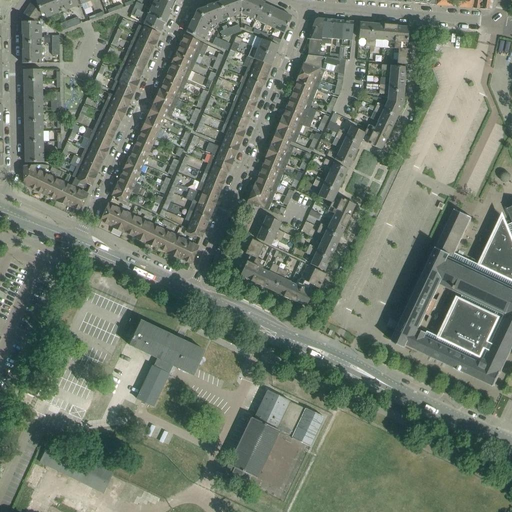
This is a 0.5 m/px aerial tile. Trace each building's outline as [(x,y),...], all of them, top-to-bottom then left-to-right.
[(62,11),(57,0),(37,0),(35,1),(36,2),(41,15),(42,18),(46,17),(46,18),(62,11)] [(79,0),(57,0),(62,11),(81,4),(79,0)] [(79,0),(81,4),(83,10),(93,6),(91,0),(90,0),(79,0)] [(165,23),(173,5),(175,1),(163,0),(153,0),(147,14),(147,15),(164,23),(165,23)] [(241,13),(241,0),(221,0),(196,10),(210,25),(241,13)] [(264,3),(258,0),(241,0),(241,13),(255,20),(263,3),(264,3)] [(473,0),(435,0),(435,5),(473,9),(473,0)] [(482,9),(482,0),(473,0),(473,9),(482,9)] [(490,10),(492,0),(482,0),(482,9),(490,10)] [(38,16),(41,15),(36,2),(30,4),(27,9),(25,11),(22,16),(22,22),(37,21),(37,20),(38,17),(38,16)] [(160,32),(164,23),(147,15),(147,14),(140,11),(143,5),(137,2),(130,15),(133,16),(134,15),(145,20),(143,24),(160,32)] [(272,8),(263,3),(255,20),(264,24),(272,8)] [(274,28),(281,12),(272,8),(264,24),(274,28)] [(210,25),(196,10),(186,32),(203,41),(210,25)] [(283,33),(288,23),(291,16),(281,12),(274,28),(283,33)] [(80,24),(77,17),(68,20),(71,27),(80,24)] [(320,52),(320,46),(323,19),(317,18),(314,20),(307,39),(309,40),(307,55),(319,57),(320,52)] [(330,45),(331,41),(333,20),(323,19),(320,46),(324,46),(324,44),(330,45)] [(71,27),(68,20),(59,23),(62,31),(71,27)] [(340,46),(342,21),(333,20),(331,41),(336,41),(335,46),(340,47),(340,46)] [(41,42),(41,25),(40,25),(40,21),(37,21),(22,22),(21,22),(22,43),(41,42)] [(351,41),(353,22),(342,21),(340,46),(350,47),(351,41)] [(370,46),(372,24),(360,22),(358,38),(366,39),(365,46),(370,46)] [(222,38),(240,31),(237,24),(220,31),(222,38)] [(384,25),(383,25),(372,24),(370,46),(374,47),(375,39),(382,40),(383,39),(384,25)] [(398,48),(400,26),(400,25),(384,24),(383,25),(384,25),(383,39),(390,40),(389,47),(398,48)] [(155,44),(159,33),(143,26),(143,27),(138,25),(134,35),(155,44)] [(410,65),(411,49),(406,49),(409,27),(400,26),(398,48),(397,64),(410,65)] [(155,44),(134,35),(130,43),(150,53),(151,53),(155,44)] [(203,44),(184,35),(180,44),(199,53),(203,44)] [(437,37),(429,50),(435,54),(444,42),(437,37)] [(230,45),(221,40),(215,38),(212,45),(226,52),(230,45)] [(274,56),(278,46),(261,39),(257,49),(274,56)] [(239,45),(240,43),(234,40),(230,50),(234,51),(237,44),(239,45)] [(41,53),(41,42),(22,43),(22,63),(41,63),(41,53)] [(146,62),(150,53),(130,43),(126,53),(146,62)] [(199,53),(180,44),(176,53),(195,62),(197,56),(199,53)] [(252,47),(248,56),(253,58),(253,59),(270,66),(274,56),(257,49),(252,47)] [(146,62),(126,53),(122,62),(142,72),(146,62)] [(191,71),(195,62),(176,53),(172,62),(191,71)] [(343,74),(345,59),(342,59),(339,59),(329,58),(319,57),(307,55),(304,64),(324,70),(324,69),(343,74)] [(247,56),(243,66),(247,67),(266,75),(270,66),(253,59),(253,58),(248,56),(247,56)] [(142,72),(122,62),(117,71),(138,81),(138,80),(142,72)] [(173,63),(169,72),(187,80),(191,82),(192,79),(188,77),(191,71),(172,62),(172,63),(173,63)] [(320,81),(324,70),(304,64),(300,73),(320,81)] [(405,79),(406,67),(381,65),(381,70),(390,71),(389,78),(405,79)] [(266,75),(247,67),(243,77),(262,85),(266,75)] [(41,80),(41,70),(23,70),(23,81),(41,80)] [(134,90),(138,81),(117,71),(114,80),(115,81),(114,81),(134,90)] [(187,80),(169,72),(164,81),(182,89),(187,80)] [(316,90),(320,81),(300,73),(297,82),(316,90)] [(262,85),(243,77),(239,86),(258,94),(262,85)] [(404,91),(405,79),(389,78),(380,77),(380,84),(379,84),(379,89),(404,91)] [(42,91),(41,80),(23,81),(23,91),(42,91)] [(134,90),(114,81),(111,90),(115,92),(130,99),(134,90)] [(182,89),(164,81),(160,91),(178,99),(182,89)] [(313,99),(316,90),(297,82),(293,91),(313,99)] [(258,94),(239,86),(235,95),(254,103),(258,94)] [(403,104),(404,96),(404,91),(379,89),(378,93),(387,94),(387,100),(387,101),(403,105),(403,104)] [(178,99),(160,91),(160,90),(156,100),(174,108),(178,99)] [(42,101),(42,91),(23,91),(23,101),(42,101)] [(313,99),(293,91),(290,100),(309,108),(313,99)] [(130,99),(115,92),(113,95),(109,94),(104,104),(124,113),(128,102),(130,99)] [(254,103),(235,95),(232,105),(251,112),(254,103)] [(174,108),(156,100),(151,109),(165,115),(166,115),(170,117),(174,108)] [(290,100),(286,109),(305,117),(312,119),(316,110),(309,108),(290,100)] [(42,111),(42,101),(23,101),(24,111),(42,111)] [(396,117),(403,105),(387,101),(384,106),(377,102),(375,107),(396,117)] [(124,113),(104,104),(100,113),(119,121),(120,121),(124,113)] [(375,107),(369,104),(368,108),(373,111),(370,118),(377,121),(378,121),(392,128),(392,127),(396,117),(375,107)] [(251,112),(232,105),(228,114),(247,122),(251,112)] [(165,115),(151,109),(150,113),(146,122),(160,128),(164,119),(165,115)] [(302,126),(305,117),(286,109),(283,117),(282,117),(282,118),(302,126)] [(42,121),(42,111),(24,111),(24,122),(42,121)] [(119,121),(100,113),(96,122),(115,130),(119,121)] [(247,122),(228,114),(224,123),(244,131),(244,130),(243,130),(247,122)] [(302,126),(282,118),(278,127),(298,135),(302,126)] [(42,131),(42,121),(24,122),(24,132),(42,131)] [(364,132),(350,126),(347,133),(339,129),(337,126),(329,121),(325,128),(337,133),(359,144),(361,140),(364,133),(364,132)] [(387,140),(389,134),(392,128),(378,121),(377,121),(375,127),(368,124),(364,132),(364,133),(361,140),(381,150),(386,139),(387,140)] [(96,122),(92,130),(111,139),(115,130),(96,122)] [(146,122),(141,131),(155,138),(160,140),(164,130),(160,128),(146,122)] [(244,131),(224,123),(221,132),(226,134),(240,140),(244,131)] [(88,128),(86,127),(82,136),(84,137),(107,148),(111,139),(88,128)] [(294,144),(298,135),(278,127),(275,136),(273,139),(288,145),(290,142),(294,144)] [(43,141),(42,131),(24,132),(24,142),(43,141)] [(151,147),(155,138),(141,131),(137,140),(151,147)] [(316,142),(320,134),(315,132),(312,140),(316,142)] [(354,155),(359,144),(337,133),(335,137),(343,141),(340,148),(354,155)] [(236,149),(240,140),(226,134),(222,144),(236,149)] [(193,147),(196,139),(197,137),(193,135),(189,146),(193,147)] [(108,148),(107,148),(84,137),(80,147),(84,149),(103,158),(108,148)] [(293,147),(288,145),(273,139),(270,148),(289,156),(293,147)] [(147,155),(151,147),(137,140),(133,149),(147,155)] [(43,152),(43,141),(24,142),(24,152),(43,152)] [(236,149),(222,144),(220,147),(214,145),(211,155),(230,163),(234,153),(236,149)] [(285,166),(289,156),(270,148),(266,157),(285,166)] [(354,155),(340,148),(336,155),(328,151),(326,155),(349,166),(354,155)] [(103,158),(84,149),(80,158),(99,167),(103,158)] [(143,165),(147,155),(133,149),(129,158),(143,165)] [(43,162),(43,152),(24,152),(25,163),(43,162)] [(230,163),(211,155),(207,163),(227,172),(230,163)] [(282,175),(285,166),(266,157),(266,158),(263,167),(282,175)] [(99,167),(80,158),(76,167),(95,176),(99,167)] [(139,174),(143,165),(129,158),(125,167),(139,174)] [(347,169),(325,159),(323,163),(331,167),(327,174),(342,181),(347,169)] [(227,172),(207,163),(203,173),(223,181),(227,172)] [(35,190),(42,173),(35,169),(37,165),(24,165),(24,185),(35,190)] [(91,185),(95,176),(76,167),(72,176),(75,177),(75,178),(80,180),(91,185)] [(135,183),(139,174),(125,167),(121,176),(135,183)] [(278,184),(282,175),(263,167),(259,176),(278,184)] [(46,194),(53,178),(42,173),(35,190),(46,195),(46,194)] [(223,181),(203,173),(199,182),(220,191),(223,181)] [(68,205),(75,189),(76,187),(80,180),(75,178),(72,185),(66,183),(70,175),(68,174),(64,183),(65,183),(57,200),(59,200),(59,202),(62,203),(63,202),(68,205)] [(337,192),(342,181),(327,174),(324,180),(316,176),(314,181),(337,192)] [(141,185),(135,183),(121,176),(116,185),(131,192),(137,195),(141,185)] [(278,184),(259,176),(255,184),(274,193),(278,184)] [(65,183),(64,183),(53,178),(46,194),(57,199),(56,200),(57,200),(65,183)] [(337,192),(314,181),(312,185),(321,189),(317,196),(331,202),(334,197),(337,192)] [(220,191),(199,182),(195,192),(215,200),(216,200),(220,191)] [(183,187),(177,184),(173,183),(169,192),(173,194),(176,187),(188,192),(189,188),(184,186),(183,187)] [(271,202),(274,193),(255,184),(251,194),(271,202)] [(127,201),(131,192),(116,185),(112,195),(118,198),(124,200),(127,201)] [(79,210),(86,194),(87,193),(76,187),(75,189),(68,205),(79,210)] [(169,203),(173,194),(169,192),(165,201),(169,203)] [(215,200),(195,192),(192,201),(212,209),(215,200)] [(267,211),(271,202),(251,194),(246,205),(262,208),(262,209),(267,211)] [(350,215),(355,205),(341,198),(340,199),(334,197),(331,202),(329,206),(350,215)] [(212,209),(192,201),(188,210),(208,219),(212,209)] [(112,227),(120,210),(108,204),(100,220),(112,226),(112,227)] [(511,347),(511,205),(507,208),(511,219),(511,287),(451,259),(471,217),(454,209),(392,341),(405,348),(407,345),(455,367),(455,368),(457,369),(462,371),(463,372),(464,371),(494,386),(511,347)] [(351,216),(350,215),(329,206),(327,210),(334,213),(331,220),(330,220),(345,227),(351,216)] [(281,216),(285,209),(281,207),(279,210),(274,207),(272,212),(281,216)] [(123,231),(130,215),(120,210),(112,227),(113,227),(113,226),(117,228),(118,230),(120,231),(121,230),(122,231),(123,231)] [(204,228),(208,219),(188,210),(184,219),(189,221),(189,222),(204,228)] [(134,236),(142,220),(130,215),(123,231),(123,232),(123,231),(134,236)] [(266,216),(261,227),(282,237),(288,240),(290,235),(284,233),(277,229),(280,223),(266,216)] [(145,242),(153,225),(142,220),(134,236),(134,237),(145,242)] [(345,227),(330,220),(327,227),(320,223),(318,227),(340,238),(345,227),(345,228),(345,227)] [(200,237),(204,228),(189,222),(186,231),(190,233),(196,235),(200,237)] [(157,248),(164,231),(153,225),(145,242),(157,248)] [(282,237),(261,227),(256,239),(270,245),(273,238),(280,241),(282,237)] [(340,238),(318,227),(316,231),(323,235),(320,242),(335,248),(340,238)] [(168,253),(175,236),(164,231),(157,248),(168,253)] [(179,258),(186,241),(175,236),(168,253),(170,254),(170,255),(173,256),(174,256),(179,258)] [(257,258),(263,245),(252,239),(244,253),(249,255),(250,256),(251,256),(256,258),(257,258)] [(197,247),(197,246),(186,241),(179,258),(189,263),(197,247)] [(330,259),(335,248),(320,242),(317,248),(309,244),(307,248),(330,259)] [(330,259),(307,248),(305,253),(314,257),(310,264),(324,270),(330,259)] [(261,286),(268,271),(262,269),(265,262),(257,258),(256,258),(251,256),(250,256),(248,262),(246,261),(239,275),(250,280),(250,281),(261,286)] [(273,291),(283,269),(278,267),(275,274),(268,271),(261,286),(262,287),(262,286),(273,291)] [(308,282),(308,283),(314,285),(313,286),(315,286),(319,288),(326,274),(314,268),(310,278),(308,282)] [(290,282),(291,282),(291,281),(284,278),(287,271),(283,269),(273,291),(283,296),(284,296),(290,282)] [(306,306),(312,292),(311,291),(313,286),(314,285),(308,283),(308,282),(307,282),(304,288),(301,287),(304,281),(299,278),(296,284),(291,282),(290,282),(284,296),(283,296),(295,302),(295,301),(306,306)] [(202,351),(182,342),(141,322),(142,322),(140,321),(129,345),(130,346),(131,345),(157,358),(153,367),(152,367),(141,391),(137,399),(153,407),(158,399),(157,398),(168,375),(169,375),(169,374),(167,373),(171,364),(192,374),(191,375),(193,376),(204,351),(203,350),(202,351)] [(319,426),(324,417),(305,408),(305,409),(289,402),(290,401),(267,390),(263,399),(254,419),(251,418),(229,465),(235,468),(230,478),(246,485),(250,475),(256,478),(279,431),(292,437),(292,438),(310,447),(319,426)] [(152,425),(147,436),(151,437),(155,427),(152,425)] [(164,431),(159,441),(163,443),(168,433),(164,431)] [(113,474),(49,444),(40,463),(103,494),(113,474)] [(234,468),(229,466),(224,475),(229,478),(234,468)]
